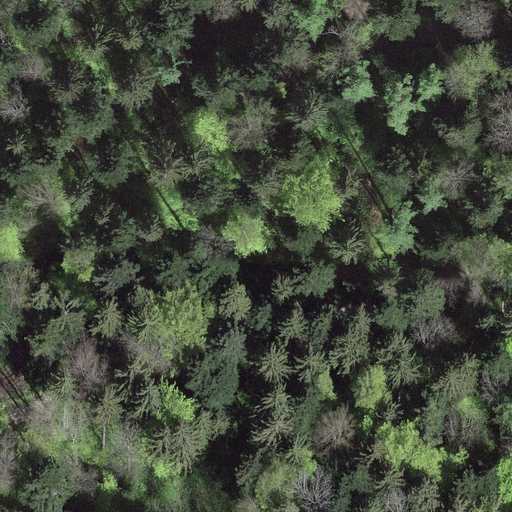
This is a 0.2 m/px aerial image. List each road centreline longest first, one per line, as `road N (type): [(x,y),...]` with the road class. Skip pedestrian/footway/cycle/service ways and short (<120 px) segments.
road 1 (track): [(511,251),(398,305),(301,313),(161,351),(59,390),(0,428)]
road 2 (track): [(342,0),(423,24),(511,18)]
